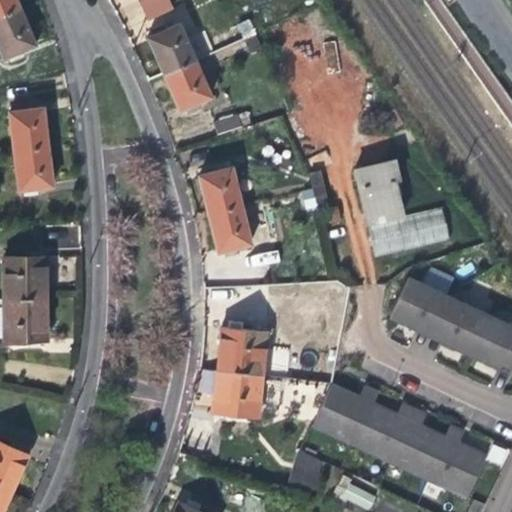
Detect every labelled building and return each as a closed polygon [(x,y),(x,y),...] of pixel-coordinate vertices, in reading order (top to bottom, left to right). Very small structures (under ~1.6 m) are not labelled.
[(0,0),(0,19),(17,12),(11,0),(0,0)] [(169,0),(138,0),(147,20),(173,9),(169,0)] [(24,29),(17,12),(0,19),(0,60),(1,62),(32,49),(24,29)] [(236,28),(242,43),(252,39),(245,25),(236,28)] [(154,61),(161,78),(192,65),(176,29),(145,42),(154,61)] [(248,55),(258,51),(252,39),(242,43),(248,55)] [(207,101),(192,65),(161,78),(169,96),(176,114),(207,101)] [(5,114),(10,154),(44,150),(41,128),(39,111),(5,114)] [(214,138),(234,131),(238,130),(234,119),(210,127),(214,138)] [(47,174),(44,150),(10,154),(15,193),(49,190),(47,174)] [(399,219),(391,184),(395,183),(391,165),(351,173),(361,211),(365,227),(399,219)] [(201,201),(205,216),(238,209),(228,171),(196,179),(201,201)] [(311,191),(320,188),(316,173),(307,176),(311,191)] [(311,191),(315,205),(324,202),(320,188),(311,191)] [(248,248),(238,209),(205,216),(212,242),(215,256),(248,248)] [(244,214),(248,234),(263,230),(259,210),(244,214)] [(438,210),(399,219),(365,227),(373,259),(446,242),(438,210)] [(0,261),(1,302),(43,302),(42,278),(42,260),(0,261)] [(511,342),(511,335),(406,281),(388,319),(406,328),(416,333),(421,324),(446,336),(442,345),(451,349),(482,364),(497,371),(501,363),(511,342)] [(43,324),(43,302),(1,302),(2,344),(43,343),(43,324)] [(216,352),(213,373),(258,378),(263,335),(218,331),(216,352)] [(511,342),(501,363),(511,367),(511,342)] [(254,420),(258,378),(213,373),(210,400),(209,415),(254,420)] [(465,500),(486,460),(471,453),(457,447),(462,436),(451,431),(446,442),(437,437),(419,429),(424,419),(403,409),(398,419),(392,417),(371,407),(376,396),(365,391),(360,402),(348,397),(331,389),(312,430),(465,500)] [(501,465),(507,450),(491,443),(485,459),(501,465)] [(0,447),(0,494),(6,497),(16,475),(24,459),(0,447)] [(319,488),(323,457),(294,453),(290,484),(319,488)] [(341,498),(369,511),(376,496),(348,483),(341,498)]
